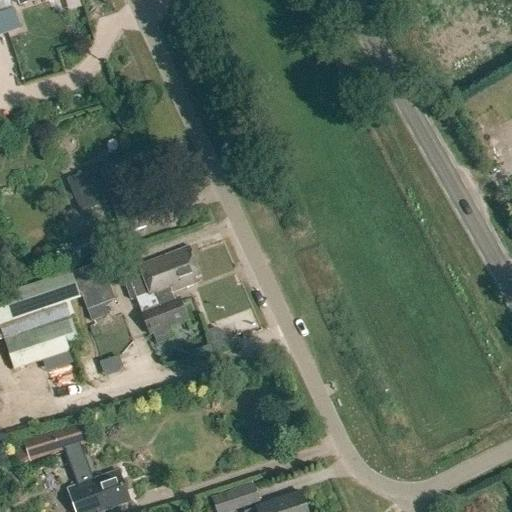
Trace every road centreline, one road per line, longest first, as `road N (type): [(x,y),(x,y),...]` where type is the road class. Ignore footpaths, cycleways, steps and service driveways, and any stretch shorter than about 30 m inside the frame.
road 1 (unclassified): [(406,503),(344,452),(133,0)]
road 2 (tertiary): [(511,289),(350,0)]
